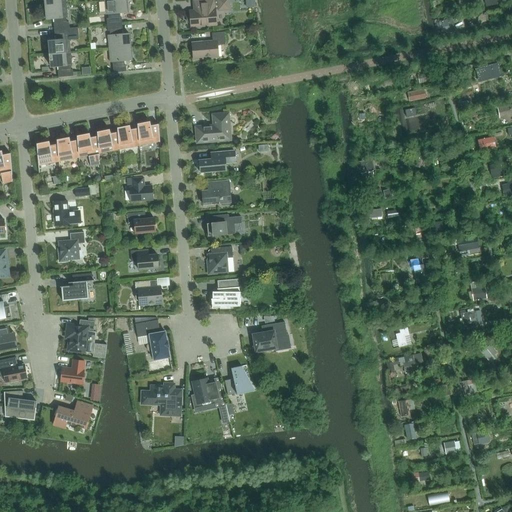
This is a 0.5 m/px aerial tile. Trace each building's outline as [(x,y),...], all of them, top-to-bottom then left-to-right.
[(127,12),(126,0),(115,0),(104,1),(105,14),(107,14),(107,18),(105,19),(105,25),(122,24),(121,17),(120,17),(120,13),(127,12)] [(190,15),(187,17),(187,22),(190,23),(190,24),(191,27),(213,25),(217,24),(216,17),(215,9),(218,9),(218,11),(231,10),(230,0),(215,0),(213,0),(206,0),(193,1),(193,2),(194,11),(189,12),(190,15),(189,15),(190,15)] [(54,23),(54,29),(69,28),(69,22),(67,22),(66,17),(68,17),(67,4),(46,6),(47,19),(54,18),(55,23),(54,23)] [(453,19),(440,22),(442,34),(443,34),(455,31),(453,19)] [(107,36),(108,49),(130,47),(129,34),(122,35),(121,30),(123,30),(122,24),(105,25),(106,31),(108,31),(108,36),(107,36)] [(49,41),(50,54),(71,52),(70,40),(79,39),(78,28),(69,29),(69,28),(54,29),(55,36),(56,36),(56,40),(49,41)] [(194,59),(218,57),(217,45),(225,44),(224,32),(212,33),(213,41),(192,43),(194,59)] [(110,62),(111,73),(126,71),(126,65),(124,65),(124,60),(132,60),(130,47),(108,49),(109,62),(110,62)] [(58,71),(58,77),(73,76),(73,70),(71,70),(70,65),(72,65),(71,52),(50,54),(51,67),(59,66),(59,71),(58,71)] [(499,63),(475,69),(478,80),(502,74),(499,63)] [(476,95),(474,88),(460,91),(462,99),(476,95)] [(424,89),(408,92),(409,101),(425,98),(424,89)] [(511,105),(498,108),(500,118),(511,115),(511,105)] [(415,108),(405,110),(407,117),(416,115),(415,108)] [(198,142),(230,139),(228,114),(213,115),(214,126),(196,127),(198,142)] [(137,124),(138,128),(139,145),(159,142),(160,152),(161,152),(158,124),(151,126),(150,121),(137,124)] [(117,128),(118,132),(119,149),(139,145),(138,128),(131,130),(130,125),(117,128)] [(97,132),(97,136),(99,153),(119,149),(118,132),(110,134),(110,129),(97,132)] [(89,133),(77,136),(77,140),(79,157),(99,153),(97,136),(90,138),(89,133)] [(57,140),(57,144),(59,161),(79,157),(77,140),(70,141),(69,137),(57,140)] [(418,137),(411,139),(413,146),(419,144),(418,137)] [(491,137),(478,140),(480,150),(493,147),(491,137)] [(40,176),(39,165),(59,161),(57,144),(50,145),(49,141),(37,144),(39,176),(40,176)] [(2,151),(0,150),(0,173),(11,171),(12,182),(13,182),(10,153),(3,155),(2,151)] [(200,173),(226,171),(225,164),(235,163),(234,151),(214,152),(215,159),(199,160),(200,173)] [(390,156),(380,158),(381,165),(391,163),(390,156)] [(373,159),(357,162),(359,173),(369,172),(375,169),(373,159)] [(419,159),(416,167),(425,170),(428,162),(419,159)] [(500,164),(489,166),(491,179),(503,176),(500,164)] [(132,201),(153,199),(152,186),(142,187),(142,184),(144,183),(144,177),(128,179),(128,185),(132,184),(133,188),(131,188),(132,201)] [(231,202),(229,181),(207,182),(208,190),(202,191),(203,205),(222,203),(222,206),(231,205),(231,202)] [(89,188),(75,189),(76,196),(90,195),(89,188)] [(391,189),(383,191),(385,199),(393,197),(391,189)] [(68,212),(67,201),(54,202),(56,226),(69,225),(69,224),(78,223),(77,211),(68,212)] [(135,233),(155,232),(154,218),(143,219),(142,212),(127,213),(128,225),(134,225),(135,233)] [(234,224),(241,223),(241,216),(229,217),(228,214),(212,216),(212,223),(207,223),(208,232),(206,233),(206,232),(206,233),(208,240),(216,239),(216,235),(235,234),(234,224)] [(442,221),(426,224),(428,233),(444,230),(442,221)] [(59,242),(60,253),(58,253),(59,262),(68,261),(68,260),(79,259),(78,244),(85,243),(84,232),(70,233),(70,241),(59,242)] [(476,236),(457,240),(459,252),(469,250),(469,254),(479,252),(476,236)] [(228,272),(227,264),(233,264),(232,247),(220,248),(220,254),(207,255),(209,274),(228,272)] [(458,255),(457,247),(435,251),(436,259),(449,257),(458,255)] [(148,249),(131,251),(132,262),(138,261),(138,270),(159,268),(157,254),(149,255),(148,249)] [(5,251),(0,251),(0,277),(9,276),(7,264),(6,265),(5,251)] [(423,264),(413,266),(415,278),(425,276),(423,264)] [(73,286),(60,287),(61,287),(63,300),(88,298),(87,281),(94,281),(94,280),(91,280),(91,276),(90,276),(90,273),(92,273),(92,274),(92,273),(72,275),(73,282),(72,282),(72,283),(73,283),(73,286)] [(239,288),(241,287),(239,287),(238,279),(217,281),(218,289),(217,289),(218,289),(218,292),(212,292),(212,299),(211,299),(212,308),(220,308),(230,308),(230,307),(240,306),(240,292),(239,292),(239,288)] [(491,279),(486,281),(488,289),(494,287),(491,279)] [(149,281),(135,282),(136,290),(138,290),(138,293),(137,293),(136,295),(136,299),(138,301),(139,300),(139,304),(149,303),(149,304),(162,303),(160,286),(158,287),(157,280),(149,281)] [(476,288),(472,289),(473,301),(487,298),(491,302),(495,301),(494,296),(489,296),(489,294),(486,294),(484,281),(475,282),(476,288)] [(3,301),(2,295),(0,295),(0,319),(11,317),(9,305),(4,306),(3,301)] [(410,297),(403,298),(403,307),(410,307),(410,305),(415,305),(414,299),(410,299),(410,297)] [(379,308),(388,315),(395,306),(386,299),(379,308)] [(465,310),(460,311),(464,329),(477,326),(473,308),(467,309),(468,312),(466,313),(465,313),(465,310)] [(69,350),(85,352),(87,331),(93,332),(95,322),(80,320),(79,326),(68,324),(67,334),(70,334),(68,355),(69,350)] [(154,360),(170,357),(165,331),(160,332),(158,320),(135,324),(138,337),(149,335),(151,343),(148,343),(146,346),(147,350),(150,352),(152,351),(154,360)] [(272,348),(276,348),(274,337),(287,335),(284,322),(267,325),(268,333),(253,335),(255,343),(254,345),(254,349),(256,350),(256,351),(266,349),(268,351),(271,350),(272,348)] [(8,326),(0,327),(0,353),(0,354),(0,352),(0,351),(16,348),(17,351),(18,350),(14,333),(9,334),(8,326)] [(400,333),(396,334),(399,347),(407,345),(404,336),(409,335),(407,328),(399,330),(400,333)] [(511,345),(511,338),(500,341),(502,347),(511,345)] [(491,344),(481,352),(490,363),(491,362),(497,358),(495,354),(497,352),(491,344)] [(398,358),(386,361),(388,372),(394,370),(393,365),(399,363),(400,366),(404,365),(405,373),(420,370),(419,363),(420,363),(423,362),(421,354),(398,358)] [(0,377),(6,383),(27,379),(28,383),(24,364),(16,366),(15,364),(14,358),(16,358),(16,357),(0,360),(0,377)] [(61,381),(82,384),(84,370),(83,370),(85,361),(73,360),(72,366),(74,366),(73,369),(62,368),(61,381)] [(250,381),(242,366),(231,368),(232,374),(233,374),(235,378),(225,381),(228,395),(242,392),(242,393),(254,390),(250,381)] [(195,395),(192,396),(194,405),(196,412),(213,408),(212,404),(220,403),(225,401),(220,378),(207,380),(207,378),(192,381),(195,395)] [(459,382),(458,382),(460,394),(469,393),(468,385),(474,383),(474,379),(468,380),(459,382)] [(142,391),(142,403),(142,404),(160,405),(160,404),(162,404),(161,414),(171,415),(171,413),(180,413),(180,399),(181,390),(173,389),(174,384),(165,384),(165,387),(152,386),(151,392),(143,392),(143,391),(142,391)] [(8,416),(1,415),(1,416),(34,420),(36,408),(36,401),(28,400),(22,399),(23,391),(4,392),(4,400),(5,400),(5,399),(8,399),(7,407),(9,407),(8,416)] [(91,392),(90,400),(99,401),(99,393),(91,392)] [(413,399),(398,402),(401,417),(410,415),(409,410),(414,409),(413,399)] [(55,419),(86,429),(93,406),(77,401),(77,402),(77,401),(80,402),(78,409),(74,411),(59,406),(55,419)] [(405,425),(407,440),(416,438),(413,424),(405,425)] [(487,431),(471,434),(474,445),(489,441),(487,431)] [(454,441),(444,443),(446,454),(456,452),(454,441)] [(429,472),(412,474),(413,482),(430,479),(429,472)] [(448,492),(430,496),(431,505),(449,502),(448,492)]
